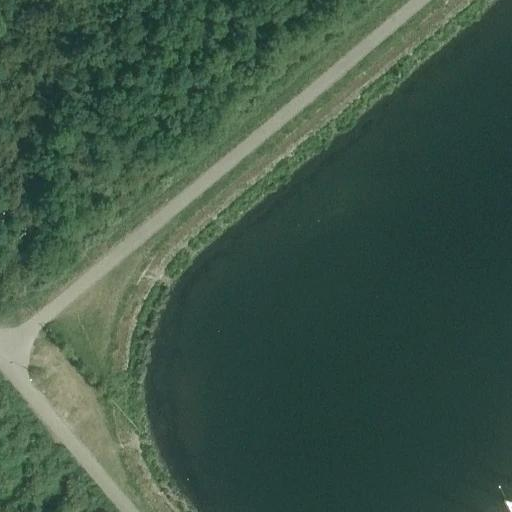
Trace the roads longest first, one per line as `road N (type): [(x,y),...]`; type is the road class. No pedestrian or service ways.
road 1 (unclassified): [(0,356),(420,0)]
road 2 (unclassified): [(0,358),(128,511)]
